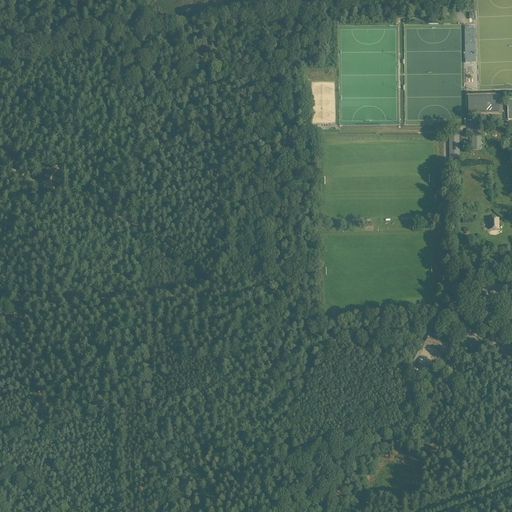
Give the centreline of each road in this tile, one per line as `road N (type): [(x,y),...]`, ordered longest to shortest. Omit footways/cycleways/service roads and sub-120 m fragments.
road 1 (track): [(269,302),(136,231),(130,134),(103,80)]
road 2 (track): [(190,511),(225,470),(278,447),(462,433)]
road 3 (track): [(252,11),(269,302)]
road 4 (track): [(252,11),(0,56)]
road 5 (track): [(221,277),(171,294),(0,300)]
road 6 (track): [(269,302),(281,511)]
road 7 (track): [(67,247),(109,166),(29,125)]
road 8 (track): [(49,427),(0,264)]
road 9 (track): [(136,231),(148,400)]
road 10 (track): [(418,381),(269,302)]
road 11 (track): [(109,166),(172,150),(225,149),(257,129)]
road 12 (track): [(351,511),(418,381)]
road 13 (track): [(148,400),(199,393),(276,415)]
